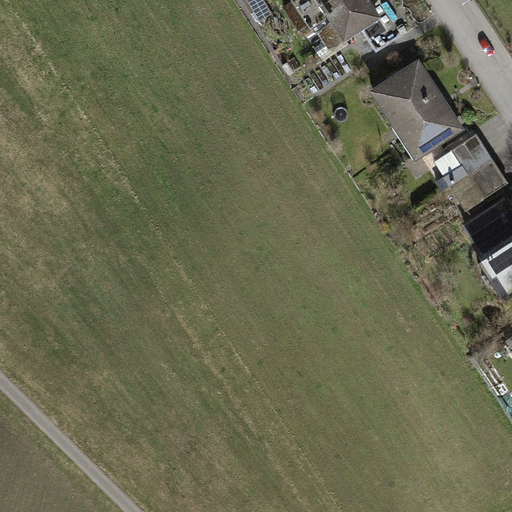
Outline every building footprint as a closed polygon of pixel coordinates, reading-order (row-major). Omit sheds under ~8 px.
[(292,0),(311,29),(329,17),(345,40),(378,18),(366,0),(292,0)] [(460,129),(418,64),(374,93),(395,126),(400,124),(420,155),(460,129)] [(467,175),(492,159),(476,135),(435,162),(450,186),(467,175)] [(483,199),(507,183),(492,159),(467,175),(483,199)] [(511,288),(511,207),(507,200),(466,226),(508,291),(511,288)]
